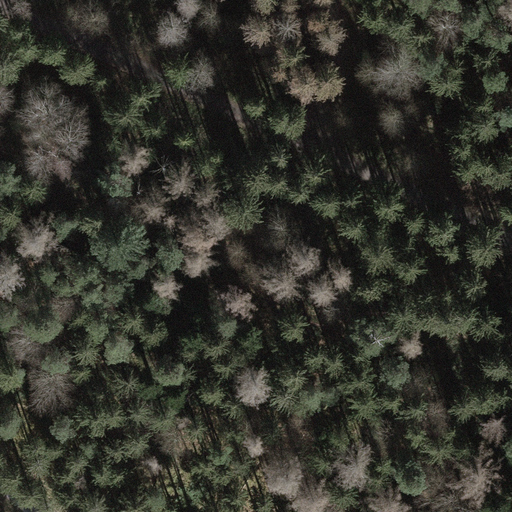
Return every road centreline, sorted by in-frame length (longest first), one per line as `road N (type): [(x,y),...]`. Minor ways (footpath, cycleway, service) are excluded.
road 1 (track): [(314,144),(0,3)]
road 2 (track): [(511,241),(314,144)]
road 3 (track): [(314,144),(332,97),(333,13),(326,0)]
